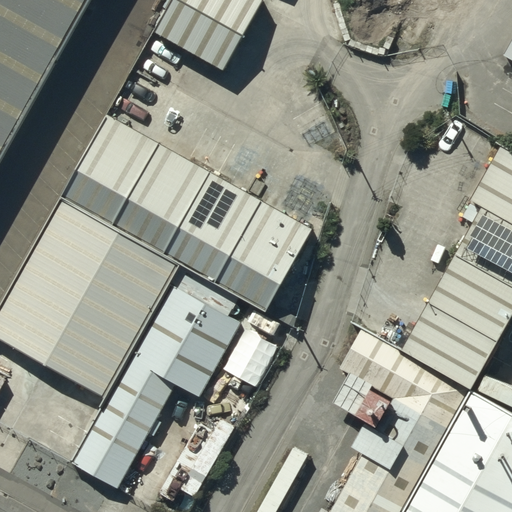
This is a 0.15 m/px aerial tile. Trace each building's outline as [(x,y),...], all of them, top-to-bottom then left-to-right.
[(0,0),(0,119),(66,0),(0,0)] [(250,0),(153,0),(148,9),(222,50),(250,0)] [(185,70),(147,47),(127,79),(165,102),(185,70)] [(308,208),(99,93),(52,177),(174,244),(249,285),(261,292),(308,208)] [(511,133),(509,132),(399,330),(462,365),(511,276),(511,133)] [(174,244),(52,177),(0,271),(0,315),(104,373),(174,244)] [(249,285),(174,244),(104,373),(67,440),(123,471),(178,373),(196,383),(249,285)] [(384,511),(461,374),(356,316),(338,349),(392,378),(317,511),(384,511)] [(491,511),(511,474),(511,396),(463,370),(384,511),(491,511)] [(275,511),(309,453),(295,445),(256,511),(275,511)]
